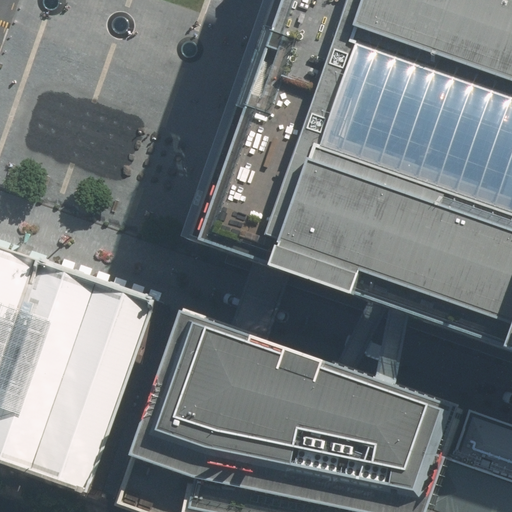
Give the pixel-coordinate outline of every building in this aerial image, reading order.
[(254,113),(209,245),(260,263),(297,276),(406,315),(423,321),(511,352),(511,0),(292,0),(280,37),(267,74),(254,113)] [(0,245),(0,418),(56,265),(0,245)] [(297,276),(260,263),(237,329),(274,342),(297,276)] [(0,418),(0,459),(106,495),(172,304),(56,265),(0,418)] [(199,315),(135,504),(152,511),(434,511),(453,462),(472,411),(442,399),(413,389),(395,383),(274,342),(237,329),(199,315)] [(423,321),(406,315),(395,383),(413,389),(423,321)] [(511,426),(472,411),(453,462),(511,482),(511,426)] [(511,511),(511,482),(453,462),(434,511),(511,511)]
